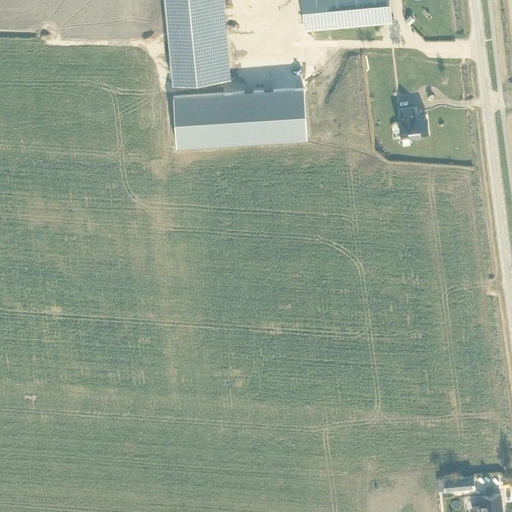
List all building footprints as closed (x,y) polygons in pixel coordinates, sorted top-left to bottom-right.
[(164,0),(172,83),(223,78),(215,0),(164,0)] [(301,0),(305,30),(392,22),(389,0),(301,0)] [(293,82),(173,93),(178,143),(297,132),(293,82)] [(427,116),(416,118),(414,105),(399,107),(400,119),(399,120),(401,138),(409,137),(411,138),(420,137),(421,136),(429,135),(427,116)] [(444,479),(445,490),(475,487),(474,476),(444,479)] [(483,503),(473,505),(473,511),(502,511),(500,493),(482,495),(483,503)]
